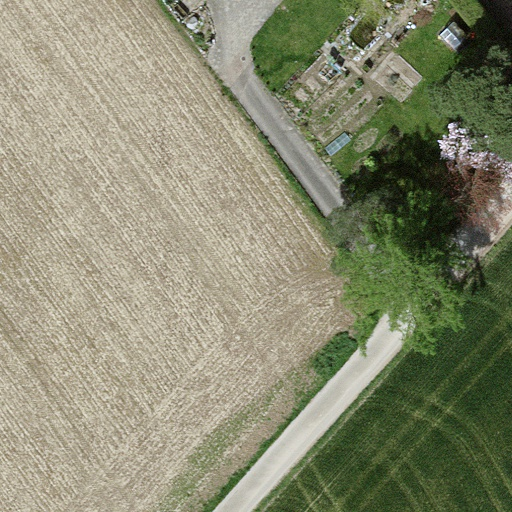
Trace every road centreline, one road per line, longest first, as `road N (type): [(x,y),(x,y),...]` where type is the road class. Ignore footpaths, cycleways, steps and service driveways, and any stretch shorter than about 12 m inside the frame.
road 1 (residential): [(408,325),(244,511)]
road 2 (track): [(511,203),(408,325)]
